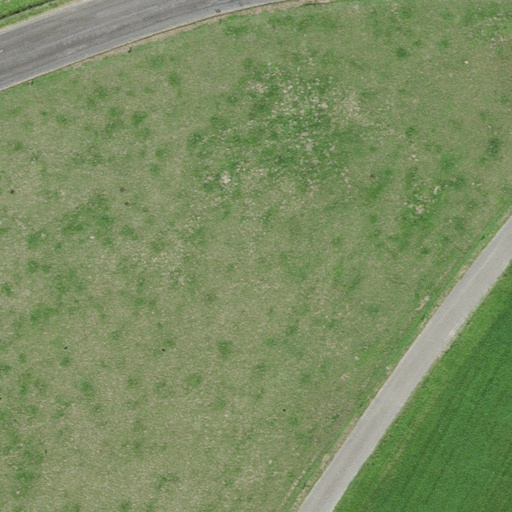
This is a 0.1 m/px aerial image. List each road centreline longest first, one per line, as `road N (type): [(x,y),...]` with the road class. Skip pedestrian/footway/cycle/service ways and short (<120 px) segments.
road 1 (unclassified): [(511,229),(320,511)]
road 2 (unclassified): [(153,0),(0,52)]
